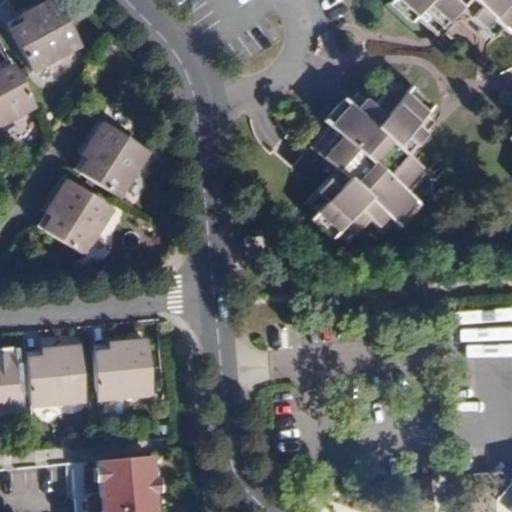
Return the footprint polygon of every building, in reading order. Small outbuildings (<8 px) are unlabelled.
[(24,16),(9,23),(31,64),(79,39),(59,0),(38,0),(21,9),(24,16)] [(511,0),(396,0),(438,38),(455,19),(447,12),(457,0),(461,0),(470,8),(464,15),(493,41),(511,19),(511,0)] [(464,15),(470,8),(461,0),(457,0),(447,12),(455,19),(461,12),(464,15)] [(0,119),(36,101),(13,60),(0,66),(0,119)] [(409,158),(436,126),(394,87),(374,110),(358,96),(309,151),(325,166),(332,158),(342,167),(335,176),(307,207),(351,246),(373,223),(387,236),(435,183),(416,164),(407,173),(393,160),(402,152),(409,158)] [(96,160),(88,174),(128,198),(157,151),(111,122),(90,156),(96,160)] [(416,164),(409,158),(402,152),(393,160),(407,173),(416,164)] [(335,176),(342,167),(332,158),(325,166),(335,176)] [(90,255),(119,209),(75,181),(54,213),(61,217),(52,230),(90,255)] [(258,247),(257,230),(239,231),(241,248),(258,247)] [(148,343),(92,343),(97,402),(151,400),(148,343)] [(79,350),(22,352),(28,411),(86,404),(79,350)] [(10,352),(0,353),(0,415),(20,414),(10,352)] [(152,511),(147,453),(92,457),(95,483),(88,484),(84,492),(86,508),(88,511),(152,511)] [(495,511),(511,511),(511,482),(491,509),(495,511)]
